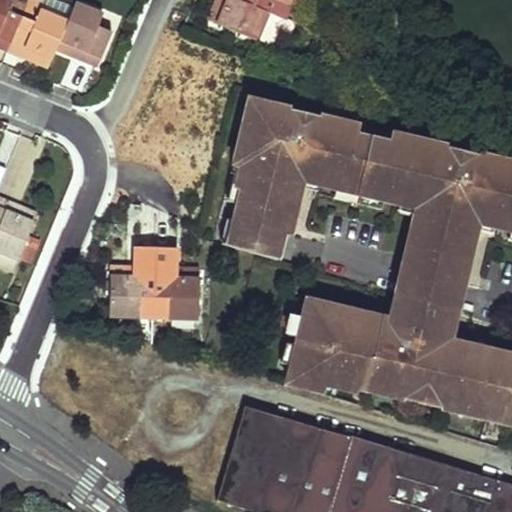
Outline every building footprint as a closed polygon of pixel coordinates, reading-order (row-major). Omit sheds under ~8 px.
[(0,0),(0,52),(9,56),(23,20),(9,15),(13,4),(2,0),(0,0)] [(220,0),(213,21),(221,25),(230,0),(220,0)] [(230,0),(221,25),(259,39),(269,10),(257,7),(259,0),(230,0)] [(70,25),(62,46),(86,55),(83,64),(100,71),(113,39),(99,32),(105,20),(77,9),(70,25)] [(23,20),(9,56),(23,62),(27,52),(55,63),(59,55),(62,46),(70,25),(42,15),(37,26),(23,20)] [(62,46),(59,55),(83,64),(86,55),(62,46)] [(27,52),(23,62),(52,72),(55,63),(27,52)] [(270,106),(250,102),(248,111),(267,116),(270,106)] [(242,193),(236,222),(287,234),(293,235),(303,196),(305,189),(307,182),(324,187),(339,190),(387,201),(402,205),(417,209),(415,219),(406,263),(467,278),(477,240),(478,232),(481,224),(498,228),(511,231),(511,163),(479,155),(477,162),(449,155),(450,149),(419,142),(418,148),(347,131),(349,124),(270,106),(267,116),(248,111),(236,163),(245,165),(238,192),(242,193)] [(450,149),(449,155),(477,162),(479,155),(450,149)] [(245,165),(236,163),(223,219),(236,222),(242,193),(238,192),(245,165)] [(307,182),(305,189),(322,193),(324,187),(307,182)] [(385,211),(387,201),(339,190),(337,200),(385,211)] [(0,204),(0,256),(17,263),(32,226),(5,216),(9,208),(0,204)] [(417,209),(402,205),(400,215),(415,219),(417,209)] [(32,226),(35,218),(9,208),(5,216),(32,226)] [(287,234),(236,222),(230,249),(264,258),(280,263),(287,234)] [(478,232),(496,236),(498,228),(481,224),(478,232)] [(467,278),(406,263),(398,296),(402,297),(415,301),(459,313),(467,278)] [(136,279),(136,269),(109,268),(109,278),(136,279)] [(154,306),(155,269),(136,269),(136,279),(109,278),(108,317),(141,318),(141,305),(154,306)] [(155,269),(154,306),(168,306),(168,319),(196,320),(197,280),(170,279),(170,270),(155,269)] [(170,279),(197,280),(197,270),(170,270),(170,279)] [(415,301),(402,297),(395,324),(408,328),(415,301)] [(459,313),(415,301),(408,328),(406,334),(430,340),(454,345),(462,314),(459,313)] [(395,324),(311,303),(306,321),(301,342),(300,349),(295,370),(291,384),(332,395),(335,385),(361,392),(362,389),(363,381),(373,384),(371,392),(387,395),(390,384),(409,390),(406,401),(442,409),(445,398),(463,403),(460,414),(511,427),(511,360),(454,345),(430,340),(406,334),(408,328),(395,324)] [(301,342),(306,321),(297,318),(292,338),(301,342)] [(300,349),(290,346),(285,367),(295,370),(300,349)] [(373,384),(363,381),(362,389),(371,392),(373,384)] [(390,384),(387,395),(406,401),(409,390),(390,384)] [(460,414),(463,403),(445,398),(442,409),(460,414)] [(511,511),(511,484),(244,405),(213,499),(258,511),(511,511)]
